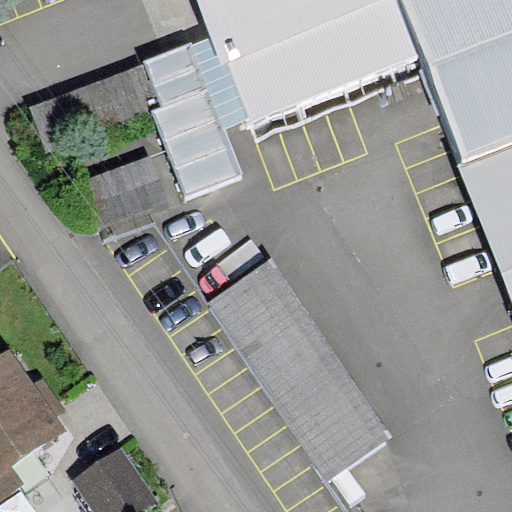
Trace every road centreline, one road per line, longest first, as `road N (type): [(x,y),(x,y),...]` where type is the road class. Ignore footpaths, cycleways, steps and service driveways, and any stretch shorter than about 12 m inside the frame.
road 1 (residential): [(201,511),(0,218)]
road 2 (unknown): [(465,511),(347,215)]
